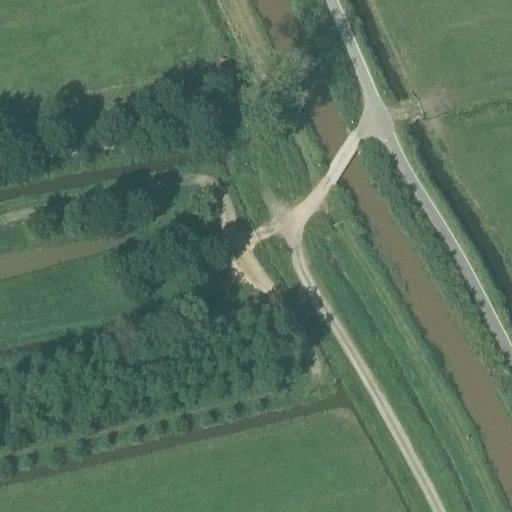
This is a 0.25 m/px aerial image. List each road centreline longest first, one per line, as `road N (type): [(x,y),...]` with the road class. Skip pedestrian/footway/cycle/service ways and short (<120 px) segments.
road 1 (unclassified): [(511,359),(402,167),(330,0)]
road 2 (track): [(436,511),(294,251),(293,221),(251,162)]
road 3 (track): [(492,511),(320,191)]
